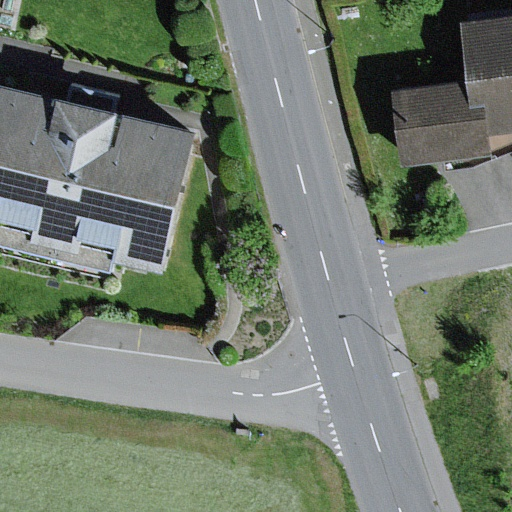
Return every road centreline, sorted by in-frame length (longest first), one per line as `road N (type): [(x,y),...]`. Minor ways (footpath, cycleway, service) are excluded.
road 1 (residential): [(0,362),(275,396),(355,374)]
road 2 (primary): [(329,286),(254,0)]
road 3 (residential): [(329,286),(511,240)]
road 4 (primary): [(402,511),(355,374)]
